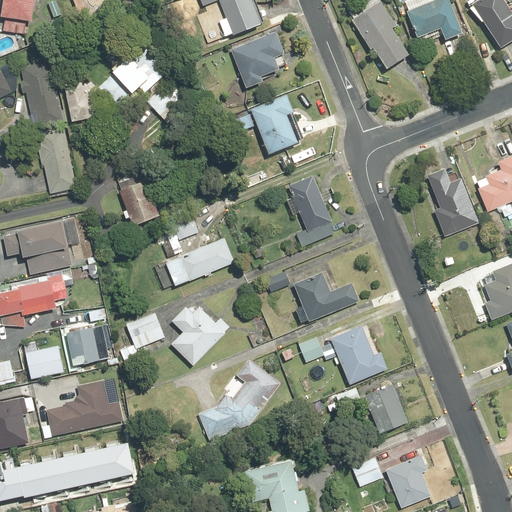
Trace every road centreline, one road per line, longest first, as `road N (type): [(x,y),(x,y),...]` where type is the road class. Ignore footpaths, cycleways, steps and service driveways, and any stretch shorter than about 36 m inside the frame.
road 1 (residential): [(496,511),(364,177),(371,150)]
road 2 (residential): [(315,0),(371,150)]
road 3 (residential): [(371,150),(511,94)]
